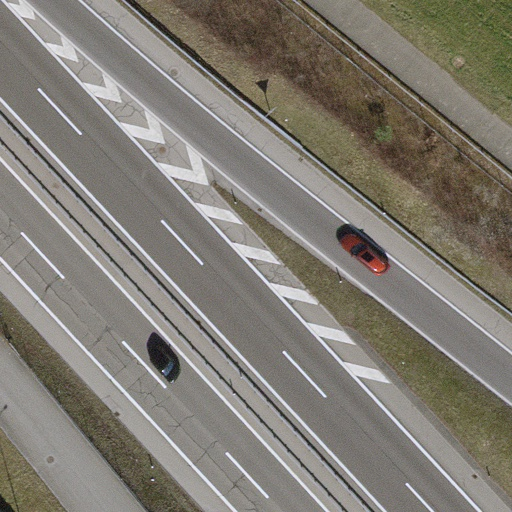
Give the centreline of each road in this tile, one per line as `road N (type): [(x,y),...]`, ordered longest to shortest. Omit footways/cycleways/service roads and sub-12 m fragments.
road 1 (motorway): [(432,511),(0,51)]
road 2 (motorway): [(511,379),(45,0)]
road 3 (motorway): [(0,212),(280,511)]
road 4 (track): [(511,153),(328,0)]
